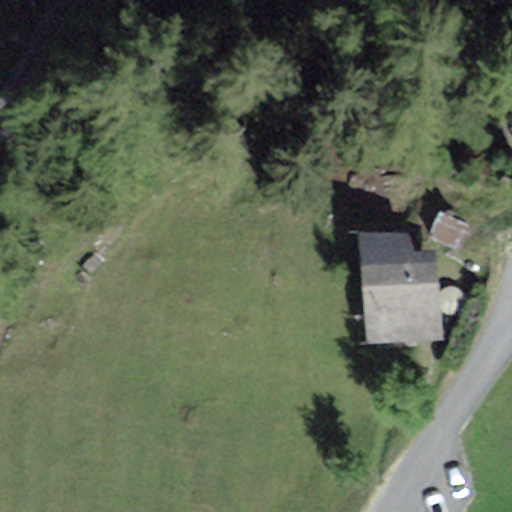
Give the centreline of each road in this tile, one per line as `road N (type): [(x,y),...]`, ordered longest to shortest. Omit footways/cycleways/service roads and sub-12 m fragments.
road 1 (unclassified): [(385,511),(511,327)]
road 2 (track): [(0,141),(78,0)]
